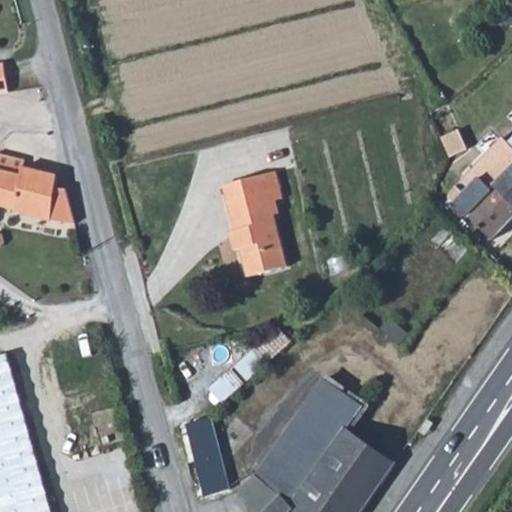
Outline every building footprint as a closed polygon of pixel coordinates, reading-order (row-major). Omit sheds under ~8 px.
[(13,65),(0,67),(0,85),(16,83),(13,65)] [(511,142),(500,130),(486,144),(491,150),(482,159),(476,155),(449,181),(496,228),(511,211),(511,142)] [(21,152),(0,146),(0,200),(29,209),(48,212),(60,212),(74,211),(74,210),(65,179),(55,178),(52,176),(53,168),(19,159),(21,152)] [(276,164),(232,176),(236,193),(229,195),(235,215),(242,213),(245,223),(233,225),(240,249),(245,247),(250,269),(289,258),(275,207),(279,206),(275,191),(283,189),(276,164)] [(232,176),(225,178),(229,195),(236,193),(232,176)] [(279,324),(254,348),(268,362),(294,337),(279,324)] [(54,511),(4,348),(0,349),(0,435),(22,511),(54,511)] [(375,396),(335,367),(332,372),(372,401),(375,396)] [(332,372),(288,433),(326,462),(355,423),(372,401),(332,372)] [(233,481),(215,412),(190,418),(209,487),(233,481)] [(355,423),(326,462),(306,490),(298,485),(286,502),(299,511),(360,511),(399,455),(355,423)] [(326,462),(288,433),(266,461),(287,477),(298,485),(306,490),(326,462)] [(22,511),(0,435),(0,511),(22,511)] [(299,511),(286,502),(279,511),(299,511)]
